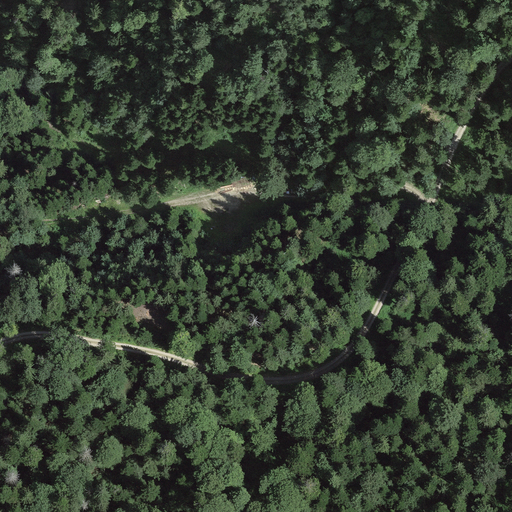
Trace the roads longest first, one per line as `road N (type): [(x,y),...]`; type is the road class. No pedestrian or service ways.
road 1 (track): [(511,56),(469,112),(369,324),(318,375),(245,381),(156,352),(55,335),(0,345)]
road 2 (track): [(452,144),(389,186),(163,204),(0,230)]
road 3 (track): [(0,112),(119,151),(176,140),(233,150),(252,159),(278,196)]
